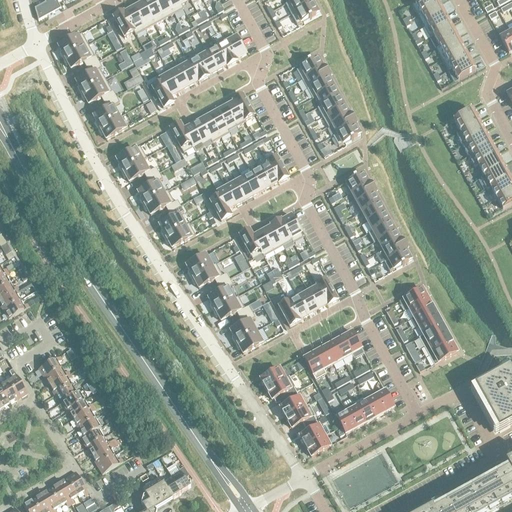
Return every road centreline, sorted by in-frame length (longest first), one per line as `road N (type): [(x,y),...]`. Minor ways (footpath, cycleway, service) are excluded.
road 1 (tertiary): [(246,510),(66,247),(0,127)]
road 2 (residential): [(240,386),(96,165),(38,42)]
road 3 (residential): [(263,53),(178,100),(189,120),(259,82)]
road 4 (residential): [(352,297),(291,331),(302,350),(362,317)]
road 5 (residential): [(306,176),(244,209),(255,229),(308,200)]
road 6 (residential): [(0,339),(31,326),(46,337),(46,345),(17,361),(33,400)]
road 7 (residential): [(303,478),(416,412)]
road 8 (residential): [(416,412),(461,388),(499,457)]
